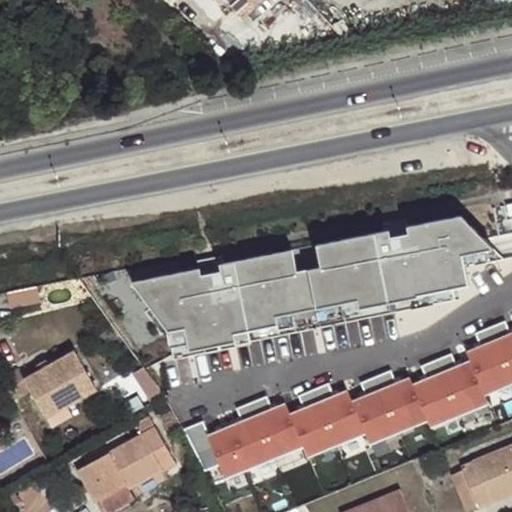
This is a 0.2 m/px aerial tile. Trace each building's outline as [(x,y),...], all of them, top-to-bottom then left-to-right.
[(398,227),(303,249),(324,329),(481,295),(507,262),(492,247),(458,214),(398,227)] [(212,266),(132,284),(181,362),(324,329),(303,249),(212,266)] [(511,316),(198,442),(218,494),(511,376),(511,316)] [(24,378),(45,416),(67,404),(96,387),(74,349),(49,363),(29,374),(24,378)] [(29,374),(49,363),(46,358),(26,369),(29,374)] [(104,404),(112,415),(120,410),(112,398),(104,404)] [(45,416),(52,427),(74,415),(67,404),(45,416)] [(182,427),(170,405),(157,411),(170,434),(182,427)] [(160,466),(174,459),(150,418),(129,428),(135,440),(78,470),(95,503),(102,499),(127,484),(131,489),(163,471),(160,466)] [(470,511),(511,494),(511,446),(463,468),(464,470),(453,475),(468,511),(470,511)] [(176,463),(174,459),(160,466),(163,471),(176,463)] [(127,484),(102,499),(108,509),(134,495),(131,489),(127,484)] [(410,511),(401,489),(342,511),(410,511)]
